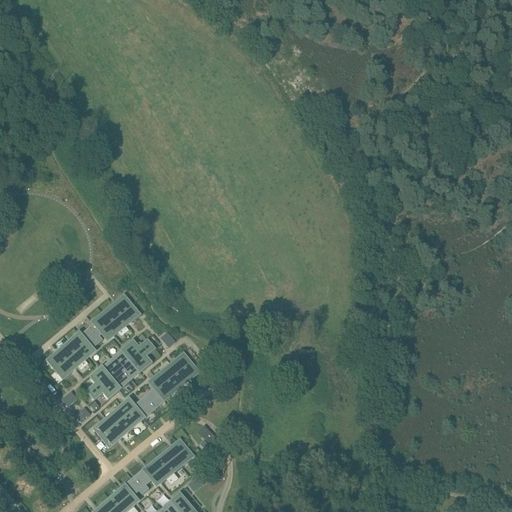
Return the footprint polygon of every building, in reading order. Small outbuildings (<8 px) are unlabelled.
[(47,361),(46,361),(63,382),(64,381),(63,381),(72,374),(70,372),(90,355),(85,350),(92,344),(95,348),(103,341),(100,338),(106,332),(111,338),(130,321),(132,323),(141,316),(142,316),(124,295),(124,296),(92,323),(94,325),(81,336),(79,334),(47,361)] [(161,340),(165,344),(169,349),(174,345),(175,343),(168,334),(161,340)] [(122,390),(124,388),(140,375),(140,376),(153,364),(147,358),(156,350),(151,344),(148,340),(139,348),(134,341),(133,342),(90,378),(89,378),(95,385),(86,392),(94,402),(103,395),(109,401),(122,390)] [(161,384),(127,413),(123,408),(105,423),(104,424),(102,423),(93,430),(93,429),(93,430),(110,450),(147,419),(146,419),(164,404),(201,374),(184,353),(183,354),(184,354),(175,361),(176,363),(157,380),(161,384)] [(62,401),(68,408),(77,400),(71,394),(62,401)] [(95,403),(91,407),(94,412),(99,408),(95,403)] [(75,417),(77,418),(81,424),(85,421),(90,416),(85,409),(75,417)] [(204,427),(198,433),(209,445),(215,439),(204,427)] [(129,511),(135,508),(129,501),(139,492),(142,496),(149,490),(146,487),(157,478),(162,485),(195,458),(180,440),(100,506),(93,511),(129,511)] [(200,445),(204,450),(208,446),(204,441),(204,442),(200,445)] [(194,493),(200,489),(204,486),(200,482),(198,479),(189,487),(194,493)] [(195,511),(180,494),(179,494),(180,495),(159,511),(195,511)]
